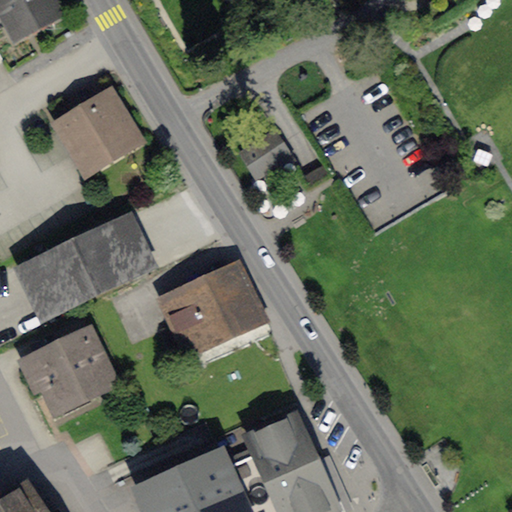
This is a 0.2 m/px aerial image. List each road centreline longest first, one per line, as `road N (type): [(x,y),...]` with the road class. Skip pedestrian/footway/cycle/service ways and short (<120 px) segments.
road 1 (unclassified): [(101,0),(416,511)]
road 2 (residential): [(0,379),(29,438),(84,511)]
